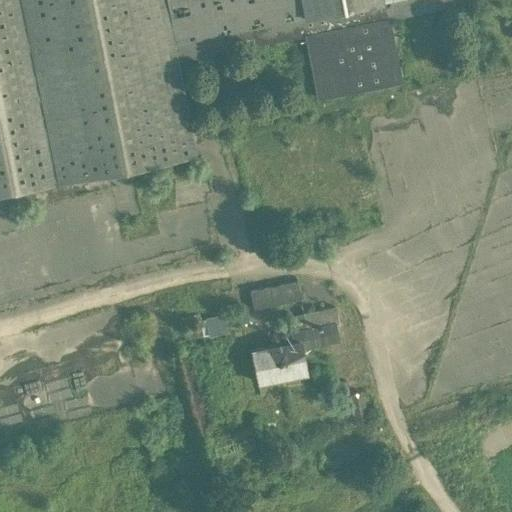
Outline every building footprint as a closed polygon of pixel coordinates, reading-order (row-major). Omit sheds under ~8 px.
[(0,0),(0,192),(0,193),(196,154),(178,60),(305,34),(318,96),(400,80),(388,18),(477,0),(0,0)] [(253,309),(300,298),(296,276),(248,286),(253,309)] [(302,312),(305,327),(284,331),(288,341),(250,349),(258,382),(306,371),(301,348),(339,340),(335,324),(339,323),(336,305),(302,312)] [(246,308),(206,317),(210,335),(227,332),(225,326),(247,321),(249,321),(246,308)] [(362,390),(348,393),(354,425),(368,421),(362,390)] [(216,455),(254,446),(250,427),(211,437),(216,455)]
